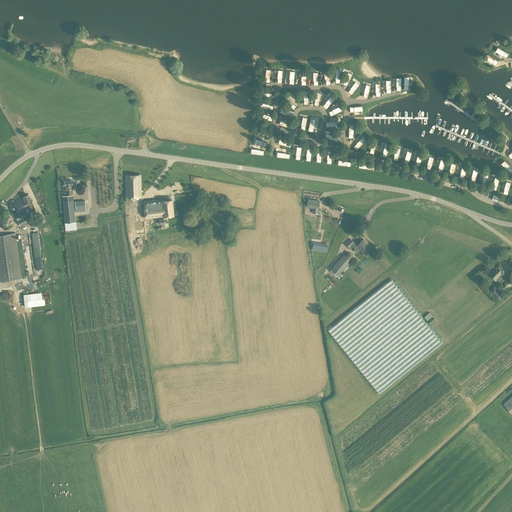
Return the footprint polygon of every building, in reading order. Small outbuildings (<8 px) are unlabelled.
[(486,67),(491,65),(488,57),(483,59),(486,67)] [(20,68),(28,71),(30,65),(23,62),(20,68)] [(345,84),(352,82),(351,76),(343,78),(345,84)] [(355,86),(349,88),(351,95),(357,92),(355,86)] [(326,132),(324,138),(338,142),(339,137),(326,132)] [(362,151),(364,143),(359,141),(356,149),(362,151)] [(408,157),(406,164),(413,166),(415,159),(408,157)] [(125,175),(126,195),(141,195),(140,175),(125,175)] [(62,195),(63,211),(65,223),(65,230),(77,229),(76,222),(75,210),(74,210),(73,194),(72,185),(71,180),(65,181),(66,195),(62,195)] [(30,211),(35,209),(29,194),(24,197),(20,198),(26,210),(27,212),(30,211)] [(20,198),(13,201),(19,213),(26,210),(20,198)] [(175,214),(173,198),(161,199),(162,202),(160,202),(160,200),(159,200),(159,202),(157,202),(157,201),(151,201),(152,203),(149,203),(150,208),(157,207),(158,209),(163,209),(164,217),(159,218),(160,224),(162,224),(162,227),(165,227),(164,219),(166,219),(166,215),(175,214)] [(313,208),(312,213),(318,214),(318,209),(319,201),(308,199),(307,207),(313,208)] [(75,205),(76,205),(76,212),(86,211),(85,200),(75,201),(75,205)] [(26,215),(24,211),(15,215),(21,226),(32,221),(29,214),(26,215)] [(10,220),(7,214),(0,217),(0,218),(5,229),(12,225),(9,220),(10,220)] [(45,215),(37,218),(40,224),(47,221),(45,215)] [(0,281),(22,279),(16,233),(0,234),(0,281)] [(23,238),(26,276),(33,275),(29,238),(23,238)] [(355,249),(354,250),(356,252),(360,249),(365,255),(371,248),(363,239),(357,245),(351,238),(345,244),(349,248),(352,246),(355,249)] [(329,269),(331,271),(337,276),(339,278),(345,272),(344,271),(348,267),(347,266),(354,257),(349,252),(346,256),(343,254),(329,269)] [(503,273),(507,269),(500,262),(496,266),(489,274),(496,281),(503,273)] [(499,298),(503,294),(495,285),(490,290),(499,298)] [(43,292),(27,294),(28,294),(23,295),(25,307),(45,305),(43,292)] [(427,321),(430,324),(436,319),(432,316),(427,321)] [(511,395),(503,404),(511,413),(511,395)]
